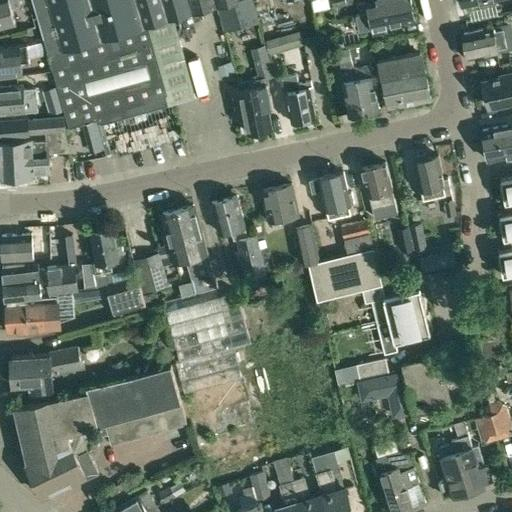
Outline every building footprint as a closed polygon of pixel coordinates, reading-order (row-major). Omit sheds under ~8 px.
[(0,0),(0,27),(14,24),(10,8),(20,5),(18,0),(0,0)] [(178,134),(167,96),(147,27),(216,7),(224,31),(258,22),(251,0),(31,0),(64,114),(68,128),(93,121),(103,156),(178,134)] [(346,5),(345,0),(310,0),(312,10),(332,7),(346,5)] [(345,0),(346,5),(356,3),(359,17),(411,7),(409,0),(345,0)] [(411,7),(359,17),(362,31),(380,27),(380,28),(414,21),(411,7)] [(492,27),(465,33),(462,33),(467,57),(483,54),(484,56),(497,53),(496,49),(506,47),(503,29),(493,31),(492,27)] [(300,29),(265,39),(269,54),(304,44),(300,29)] [(341,31),(319,36),(322,51),(345,45),(341,31)] [(384,39),(375,41),(377,50),(386,48),(384,39)] [(18,46),(0,47),(0,77),(21,76),(20,65),(29,64),(26,45),(18,46)] [(420,52),(393,57),(403,105),(430,99),(423,66),(420,52)] [(403,105),(393,57),(378,60),(381,74),(380,75),(387,108),(403,105)] [(265,84),(264,82),(272,80),(268,61),(256,64),(260,79),(237,83),(238,90),(227,92),(232,117),(242,115),(246,133),(251,132),(271,128),(267,110),(271,109),(268,96),(267,96),(267,94),(265,84)] [(363,113),(354,69),(350,61),(339,63),(341,72),(340,72),(341,82),(340,82),(348,115),(363,113)] [(354,69),(363,113),(379,110),(372,76),(371,77),(369,67),(354,69)] [(296,74),(282,77),(290,121),(314,116),(311,101),(314,100),(314,99),(312,86),(299,88),(296,74)] [(500,78),(483,82),(485,91),(481,91),(484,105),(488,104),(488,107),(511,102),(511,74),(500,76),(500,78)] [(0,114),(37,111),(35,88),(23,89),(22,85),(0,87),(0,114)] [(60,101),(46,105),(49,115),(62,111),(60,101)] [(64,114),(27,117),(0,119),(0,136),(66,131),(64,114)] [(511,124),(482,130),(484,145),(511,140),(511,124)] [(0,177),(33,175),(33,173),(49,172),(48,157),(48,155),(60,154),(60,150),(67,149),(63,133),(45,133),(45,140),(31,141),(31,140),(0,142),(0,177)] [(487,161),(511,155),(511,140),(484,145),(487,161)] [(422,200),(450,193),(447,178),(443,179),(438,156),(428,158),(424,153),(416,155),(414,161),(413,161),(420,191),(422,200)] [(385,163),(361,168),(368,196),(369,196),(372,208),(395,203),(392,191),(392,190),(385,163)] [(311,192),(320,190),(325,210),(330,209),(332,217),(352,212),(350,204),(354,203),(351,193),(348,193),(343,172),(308,180),(311,192)] [(505,203),(511,202),(511,177),(500,180),(501,183),(500,183),(499,191),(502,198),(504,198),(505,203)] [(291,184),(262,190),(269,221),(298,215),(291,184)] [(237,195),(211,202),(219,233),(231,230),(233,240),(236,240),(246,277),(265,273),(255,234),(248,236),(247,236),(244,227),(245,226),(237,195)] [(443,203),(445,217),(455,216),(453,201),(443,203)] [(189,258),(208,253),(202,235),(200,236),(193,205),(177,209),(189,258)] [(189,258),(177,209),(162,213),(167,231),(163,232),(166,245),(170,244),(175,262),(185,259),(189,258)] [(504,240),(511,238),(511,213),(499,216),(500,219),(498,219),(498,228),(501,235),(503,234),(504,240)] [(341,226),(344,239),(370,233),(366,220),(341,226)] [(310,222),(292,227),(301,265),(319,261),(310,222)] [(408,226),(413,248),(414,250),(426,247),(421,223),(408,226)] [(101,226),(99,230),(89,232),(96,264),(100,264),(102,273),(112,271),(110,261),(123,259),(120,244),(116,245),(113,227),(111,227),(108,225),(101,226)] [(413,248),(408,226),(394,229),(399,251),(413,248)] [(31,234),(1,236),(2,261),(33,259),(31,234)] [(66,265),(46,267),(46,268),(48,289),(48,293),(49,293),(73,290),(77,290),(75,264),(76,264),(72,234),(62,236),(66,265)] [(373,248),(308,263),(317,300),(382,285),(373,248)] [(503,276),(511,274),(511,249),(498,252),(499,255),(497,256),(497,264),(500,271),(502,270),(503,276)] [(159,252),(134,257),(140,285),(142,285),(143,292),(166,286),(159,252)] [(435,268),(432,254),(420,257),(423,270),(435,268)] [(48,289),(46,268),(38,269),(37,263),(1,267),(5,298),(41,294),(40,290),(48,289)] [(90,263),(81,264),(84,288),(94,286),(90,263)] [(118,283),(103,287),(111,316),(144,307),(136,278),(125,281),(124,277),(117,279),(118,283)] [(364,303),(371,301),(377,324),(425,312),(420,289),(383,298),(380,285),(360,290),(364,303)] [(234,349),(251,344),(236,291),(166,310),(180,360),(233,346),(234,349)] [(59,327),(57,306),(57,301),(56,301),(56,297),(26,299),(26,304),(6,305),(7,317),(1,317),(2,327),(8,327),(9,331),(38,329),(38,328),(59,327)] [(431,334),(425,312),(377,324),(385,355),(396,352),(394,343),(431,334)] [(157,339),(163,360),(174,357),(168,336),(157,339)] [(52,395),(51,382),(51,374),(82,368),(77,346),(45,353),(46,354),(10,357),(12,385),(27,384),(28,396),(34,395),(34,397),(52,395)] [(265,464),(259,440),(234,349),(233,346),(180,360),(174,362),(201,458),(203,466),(206,474),(208,479),(265,464)] [(404,364),(414,411),(450,403),(465,399),(456,353),(439,357),(439,356),(434,357),(404,364)] [(355,364),(358,379),(387,372),(384,357),(355,364)] [(123,441),(158,431),(152,410),(180,403),(170,366),(129,377),(90,386),(88,391),(13,407),(17,422),(26,462),(25,462),(42,496),(73,482),(73,481),(84,476),(86,480),(99,474),(93,463),(87,450),(81,430),(98,426),(105,423),(105,425),(111,445),(123,441)] [(394,414),(412,410),(403,371),(358,381),(362,399),(390,393),(394,414)] [(490,404),(491,414),(495,438),(510,434),(508,428),(511,424),(506,406),(498,402),(490,404)] [(486,441),(495,438),(491,414),(455,423),(459,439),(467,436),(468,436),(467,431),(478,429),(481,439),(486,441)] [(453,495),(470,490),(457,452),(455,453),(452,444),(439,448),(441,456),(448,479),(438,482),(443,496),(452,493),(453,495)] [(472,447),(457,452),(470,490),(484,485),(483,482),(492,479),(487,466),(483,467),(480,457),(475,458),(472,447)] [(323,495),(327,511),(351,511),(345,488),(336,491),(330,471),(337,469),(332,452),(312,458),(323,495)] [(399,453),(377,459),(387,495),(383,500),(385,507),(388,509),(391,508),(392,511),(399,511),(425,504),(413,468),(408,469),(404,455),(399,453)] [(248,475),(255,501),(269,497),(262,471),(248,475)] [(141,473),(104,493),(109,502),(146,482),(141,473)] [(297,492),(303,511),(327,511),(323,495),(310,499),(307,489),(303,478),(293,482),(296,492),(297,492)] [(296,492),(293,482),(279,486),(285,506),(278,508),(278,511),(303,511),(297,492),(296,492)] [(170,487),(169,485),(158,492),(164,502),(175,496),(170,487)] [(149,511),(156,508),(147,492),(138,497),(138,496),(111,511),(149,511)] [(261,511),(259,502),(235,509),(236,511),(261,511)]
